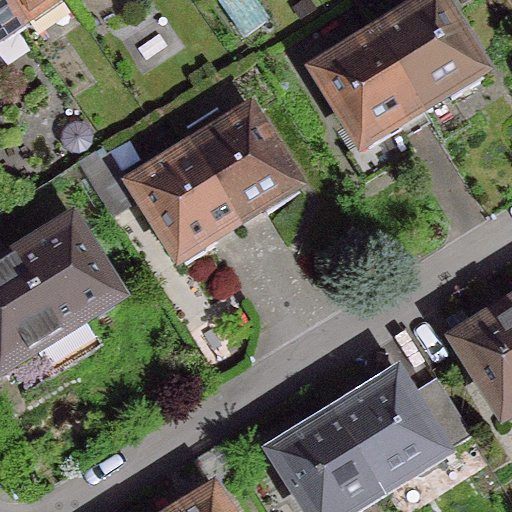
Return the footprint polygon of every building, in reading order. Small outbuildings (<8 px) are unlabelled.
[(0,0),(18,26),(55,0),(0,0)] [(0,0),(0,38),(18,26),(0,0)] [(246,0),(210,0),(238,40),(263,23),(246,0)] [(401,18),(370,37),(416,113),(443,96),(447,102),(475,84),(471,78),(476,76),(431,3),(403,20),(401,18)] [(423,124),(416,113),(370,37),(339,56),(340,59),(312,76),(357,149),(361,146),(365,152),(392,136),(395,141),(423,124)] [(227,129),(187,154),(232,227),(259,210),(263,216),(291,198),(287,192),(290,191),(244,119),(241,121),(238,116),(224,124),(227,129)] [(205,243),(232,227),(187,154),(160,171),(151,156),(115,179),(105,161),(98,151),(75,166),(106,217),(135,199),(174,262),(177,261),(181,267),(209,249),(205,243)] [(0,370),(26,355),(43,384),(99,349),(81,321),(111,302),(66,229),(62,231),(59,226),(46,235),(49,240),(9,264),(0,250),(0,370)] [(511,308),(506,312),(503,307),(489,315),(493,321),(453,345),(499,420),(506,416),(511,417),(511,308)] [(340,415),(330,421),(376,496),(406,478),(416,482),(430,473),(432,461),(438,458),(467,440),(434,387),(405,405),(391,383),(353,406),(350,401),(337,409),(340,415)] [(303,511),(350,511),(376,496),(330,421),(320,427),(317,422),(303,430),(307,435),(270,458),(303,511)] [(179,507),(182,511),(216,511),(208,497),(196,504),(193,499),(179,507)]
